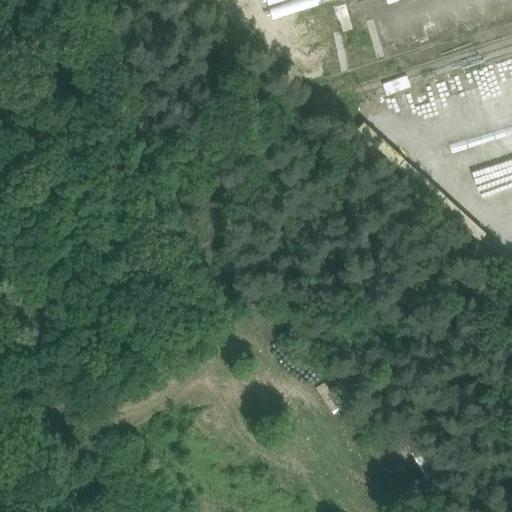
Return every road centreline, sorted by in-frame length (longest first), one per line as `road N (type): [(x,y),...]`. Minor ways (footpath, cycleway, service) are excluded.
road 1 (track): [(98,511),(59,428),(61,378),(0,223)]
road 2 (track): [(253,328),(119,407),(60,405)]
